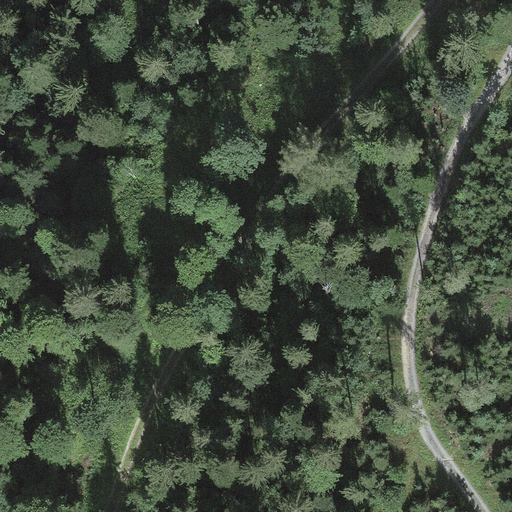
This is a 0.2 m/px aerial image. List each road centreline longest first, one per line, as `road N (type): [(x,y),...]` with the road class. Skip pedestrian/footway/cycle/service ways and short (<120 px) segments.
road 1 (track): [(114,511),(191,329),(252,233),(435,0)]
road 2 (track): [(487,511),(430,444),(410,346),(415,289),(447,175),(511,55)]
